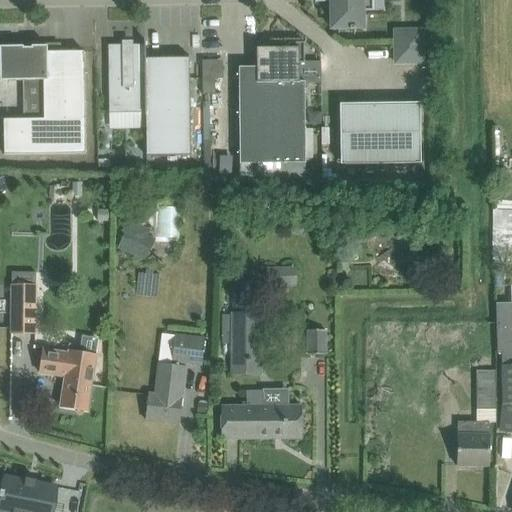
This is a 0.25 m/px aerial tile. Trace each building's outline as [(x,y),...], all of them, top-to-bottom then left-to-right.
[(334,0),(335,10),(331,10),(331,28),(350,28),(350,30),(355,29),(355,28),(363,28),(363,0),(334,0)] [(426,29),(394,30),(395,66),(427,65),(426,29)] [(108,45),(109,65),(110,112),(146,112),(147,156),(191,156),(190,58),(146,58),(145,40),(144,40),(144,45),(132,45),(132,46),(123,47),(123,45),(108,45)] [(256,67),(239,67),(240,164),(305,164),(305,82),(299,82),(299,63),(305,63),(305,42),(263,43),(263,61),(257,62),(256,67)] [(86,154),(84,51),(47,52),(47,45),(31,46),(31,48),(23,48),(23,46),(0,46),(0,80),(43,80),(43,118),(3,119),(4,155),(86,154)] [(206,59),(205,92),(218,92),(218,77),(226,77),(226,59),(206,59)] [(341,164),(421,163),(420,103),(340,104),(341,164)] [(98,160),(98,170),(110,171),(110,160),(98,160)] [(511,225),(511,204),(500,204),(499,225),(511,225)] [(129,220),(117,248),(139,258),(151,230),(129,220)] [(297,268),(267,268),(267,286),(297,286),(297,268)] [(34,333),(35,286),(36,273),(12,273),(11,333),(34,333)] [(511,306),(499,306),(500,357),(503,357),(503,406),(500,431),(511,431),(511,306)] [(230,376),(260,376),(260,313),(230,313),(230,376)] [(307,330),(307,354),(327,354),(327,330),(307,330)] [(180,424),(182,404),(182,397),(186,362),(201,363),(204,336),(175,333),(175,336),(161,334),(155,394),(148,394),(145,420),(180,424)] [(87,411),(90,391),(96,355),(50,348),(46,374),(65,377),(60,407),(87,411)] [(476,384),(476,411),(495,411),(495,384),(476,384)] [(301,438),(301,405),(263,405),(263,391),(246,391),(246,405),(221,406),(221,439),(301,438)] [(488,467),(488,424),(457,424),(457,466),(488,467)] [(0,497),(1,498),(0,502),(0,511),(51,511),(56,487),(36,483),(37,480),(26,478),(25,481),(5,477),(2,491),(1,491),(0,493),(0,497)]
